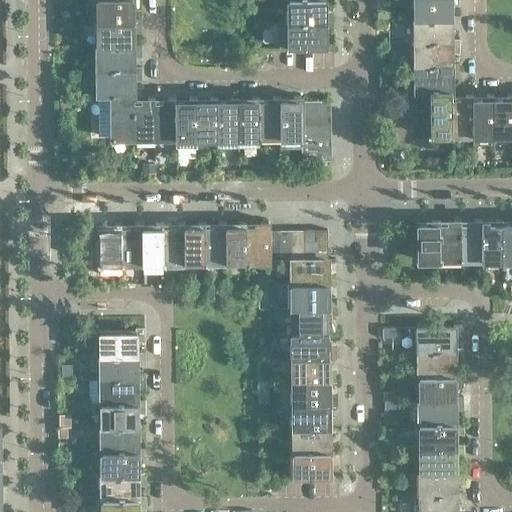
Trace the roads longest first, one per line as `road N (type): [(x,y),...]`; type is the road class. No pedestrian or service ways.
road 1 (residential): [(368,505),(157,503),(155,296),(38,295)]
road 2 (residential): [(511,501),(475,501),(473,291),(368,292)]
road 3 (residential): [(32,193),(362,191)]
road 4 (residential): [(360,76),(161,78),(160,0)]
road 5 (residential): [(38,511),(38,295)]
road 6 (residential): [(368,505),(368,292)]
road 7 (residential): [(32,193),(33,0)]
road 8 (residential): [(362,191),(511,189)]
